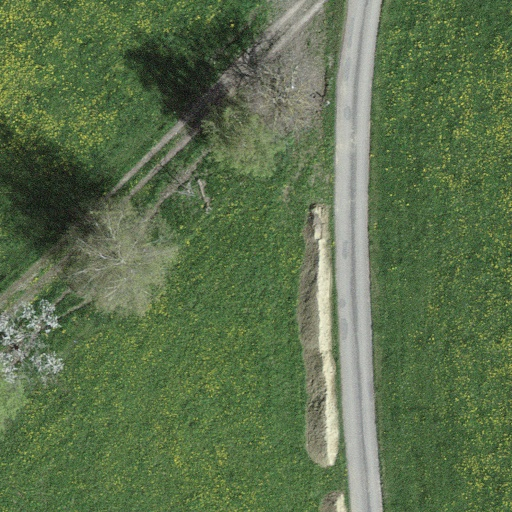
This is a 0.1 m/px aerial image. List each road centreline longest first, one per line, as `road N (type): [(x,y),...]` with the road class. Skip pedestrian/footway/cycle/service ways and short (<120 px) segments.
road 1 (unclassified): [(372,511),(356,248),(369,0)]
road 2 (track): [(317,0),(205,128),(0,325)]
